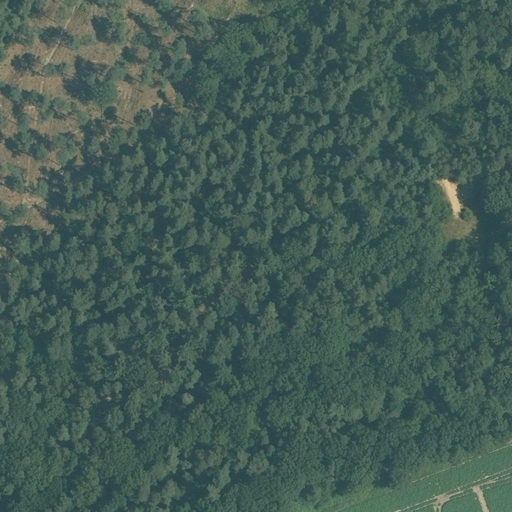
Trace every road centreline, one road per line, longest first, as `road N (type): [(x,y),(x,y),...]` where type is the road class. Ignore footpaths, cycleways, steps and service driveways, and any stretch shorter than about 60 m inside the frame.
road 1 (track): [(239,246),(376,250),(511,273)]
road 2 (track): [(4,245),(239,246)]
road 3 (track): [(27,206),(203,114)]
